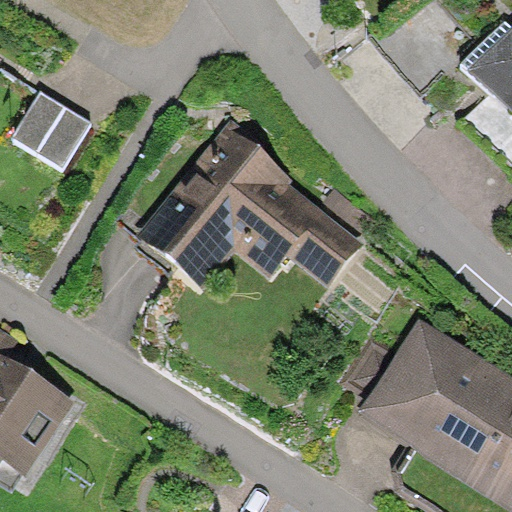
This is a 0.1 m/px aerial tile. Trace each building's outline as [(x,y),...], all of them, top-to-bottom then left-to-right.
[(511,32),(472,76),(511,112),(511,32)] [(87,125),(39,96),(10,145),(57,173),(87,125)] [(372,234),(237,125),(145,239),(215,296),(246,258),(284,288),(303,265),(329,286),(372,234)] [(511,511),(511,389),(415,331),(398,359),(372,343),(344,389),(371,405),(361,422),(511,511)] [(0,466),(27,484),(78,405),(0,355),(0,347),(2,344),(0,342),(0,466)]
